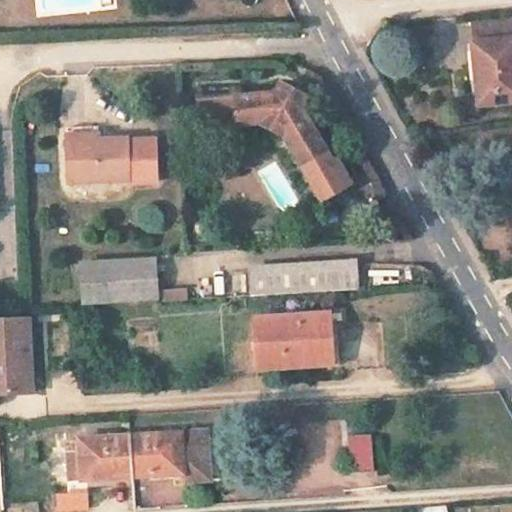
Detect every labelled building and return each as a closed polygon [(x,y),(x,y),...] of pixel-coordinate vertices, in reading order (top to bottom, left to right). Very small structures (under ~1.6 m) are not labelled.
[(511,39),(511,19),(471,24),(473,43),(475,43),(511,39)] [(511,101),(511,39),(475,43),(479,81),(477,81),(479,105),(511,101)] [(306,97),(281,83),(278,88),(303,101),(306,97)] [(239,87),(197,90),(200,124),(237,121),(237,125),(261,124),(264,118),(286,131),(283,136),(291,148),(304,170),(329,155),(300,107),(303,101),(278,88),(275,94),(240,97),(239,87)] [(286,131),(264,118),(261,124),(283,136),(286,131)] [(67,128),(67,140),(114,138),(114,132),(98,133),(98,126),(67,128)] [(68,183),(128,181),(127,140),(127,138),(114,138),(67,140),(68,183)] [(154,139),(127,140),(128,181),(128,184),(156,183),(154,139)] [(304,170),(308,178),(334,163),(333,162),(329,155),(304,170)] [(334,163),(308,178),(322,200),(350,183),(337,160),(333,162),(334,163)] [(153,259),(81,263),(84,303),(156,298),(153,259)] [(357,289),(356,263),(251,270),(252,296),(357,289)] [(187,287),(163,289),(163,300),(187,299),(187,287)] [(330,314),(254,319),(257,368),(319,364),(321,364),(319,339),(331,338),(330,319),(330,314)] [(337,319),(330,319),(331,338),(319,339),(321,364),(319,364),(320,366),(339,365),(338,336),(337,319)] [(28,320),(0,320),(0,393),(32,392),(28,320)] [(209,479),(206,431),(130,436),(132,474),(149,474),(149,476),(182,474),(183,481),(209,479)] [(115,475),(132,474),(130,436),(79,439),(79,451),(67,452),(69,476),(81,476),(81,480),(115,478),(115,475)] [(352,473),(368,472),(366,444),(350,446),(352,473)] [(414,509),(414,511),(447,511),(446,503),(414,509)]
